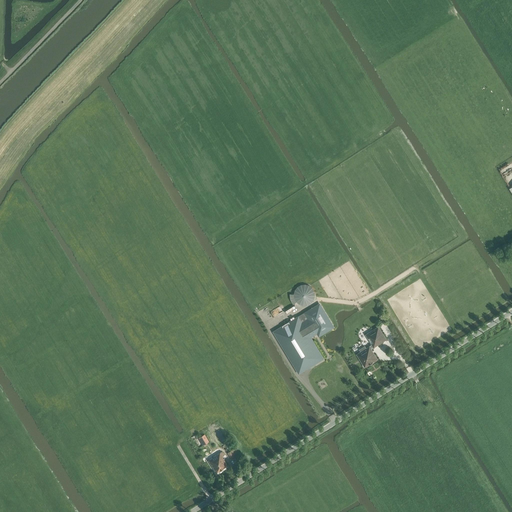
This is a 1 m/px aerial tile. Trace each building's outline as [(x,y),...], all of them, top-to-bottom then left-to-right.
[(294,289),(293,294),(294,298),(296,301),(300,304),(304,305),(308,304),(312,302),(314,299),(315,294),(315,290),(312,287),(311,286),(309,284),(305,283),(301,284),(297,286),(296,287),(294,289)] [(317,305),(273,332),(299,374),(324,358),(310,335),(318,330),(320,332),(330,326),(317,305)] [(360,349),(361,352),(357,354),(365,367),(378,359),(371,349),(387,339),(379,327),(366,335),(372,345),(367,348),(365,346),(360,349)] [(198,438),(203,446),(209,442),(205,434),(198,438)] [(239,455),(235,448),(227,453),(232,460),(239,455)] [(222,456),(223,456),(225,455),(222,451),(208,460),(216,473),(228,465),(222,456)]
